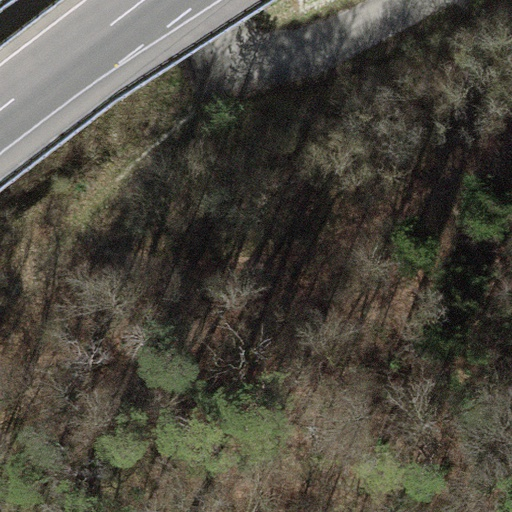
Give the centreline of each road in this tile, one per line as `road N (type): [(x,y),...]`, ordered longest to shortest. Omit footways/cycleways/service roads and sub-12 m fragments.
road 1 (track): [(420,0),(366,33),(272,53),(184,50),(119,0)]
road 2 (motorway): [(0,111),(147,0)]
